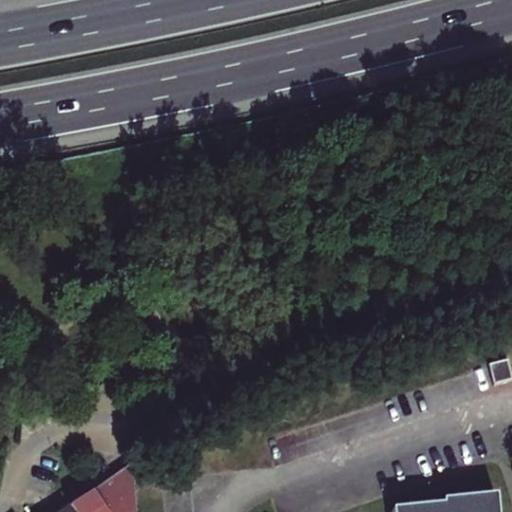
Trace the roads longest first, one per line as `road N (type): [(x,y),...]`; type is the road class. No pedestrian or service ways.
road 1 (motorway): [(0,118),(320,54),(511,4)]
road 2 (motorway): [(209,0),(0,40)]
